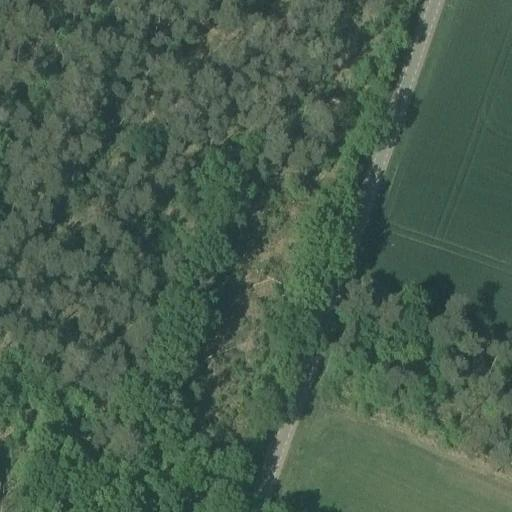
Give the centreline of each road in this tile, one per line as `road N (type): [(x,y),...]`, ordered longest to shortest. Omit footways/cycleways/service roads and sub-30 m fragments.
road 1 (unclassified): [(247,511),(433,0)]
road 2 (track): [(194,152),(0,90)]
